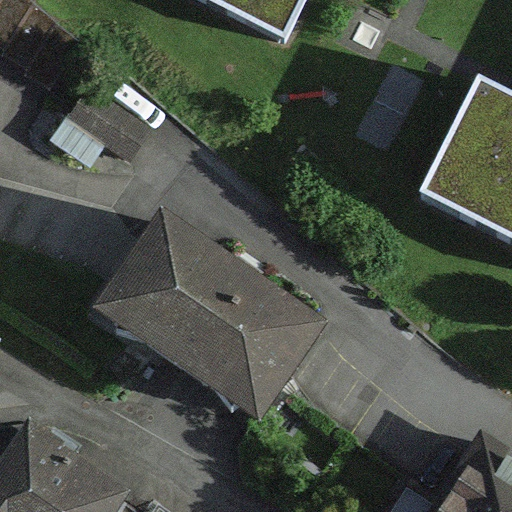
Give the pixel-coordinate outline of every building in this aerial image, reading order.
[(173,0),(182,4),(284,57),(313,0),(173,0)] [(409,202),(511,254),(511,112),(467,89),(409,202)] [(130,164),(151,132),(87,90),(66,122),(130,164)] [(149,224),(79,329),(242,435),(311,331),(149,224)] [(0,511),(108,511),(113,505),(20,438),(0,465),(0,511)] [(425,511),(511,511),(511,465),(470,440),(425,511)]
